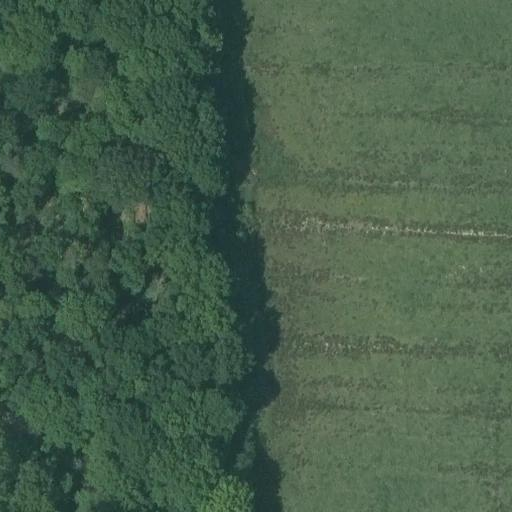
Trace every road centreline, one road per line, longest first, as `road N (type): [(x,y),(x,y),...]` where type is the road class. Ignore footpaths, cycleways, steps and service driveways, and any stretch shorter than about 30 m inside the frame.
road 1 (track): [(167,0),(204,511)]
road 2 (track): [(159,511),(0,417)]
